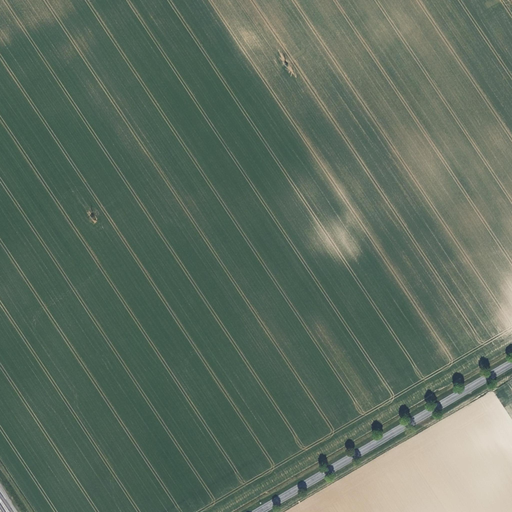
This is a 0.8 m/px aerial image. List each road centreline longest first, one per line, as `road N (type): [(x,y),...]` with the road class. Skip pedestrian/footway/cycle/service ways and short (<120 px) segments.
road 1 (track): [(511,349),(234,511),(33,511),(0,460)]
road 2 (secondary): [(258,511),(511,363)]
